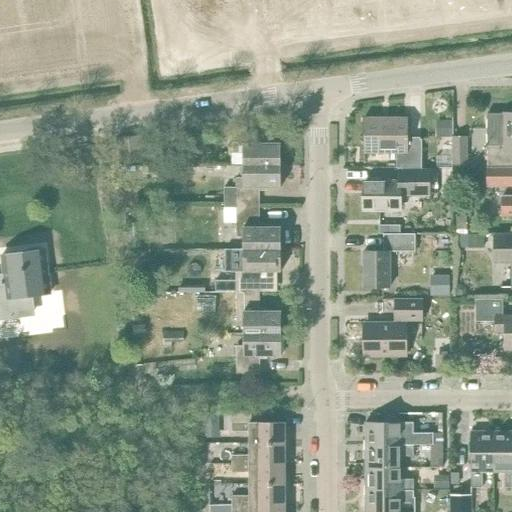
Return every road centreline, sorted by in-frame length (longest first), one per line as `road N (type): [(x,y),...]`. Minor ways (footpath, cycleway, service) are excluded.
road 1 (tertiary): [(0,132),(314,90)]
road 2 (residential): [(327,401),(319,364),(314,90)]
road 3 (tertiary): [(314,90),(511,64)]
road 4 (residential): [(511,401),(327,401)]
